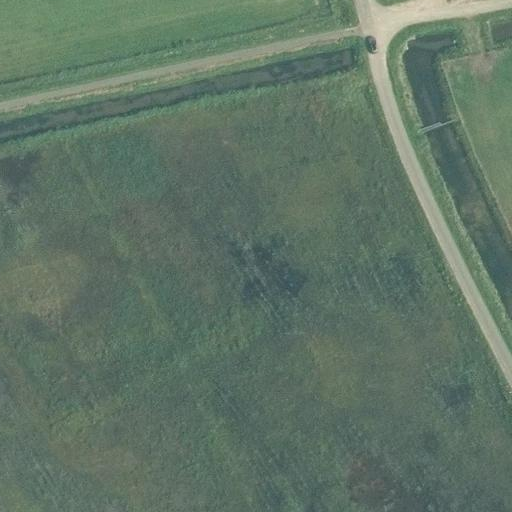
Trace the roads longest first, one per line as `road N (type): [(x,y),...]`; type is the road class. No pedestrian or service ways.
road 1 (unclassified): [(511,366),(400,140),(369,28)]
road 2 (unclassified): [(369,28),(503,0)]
